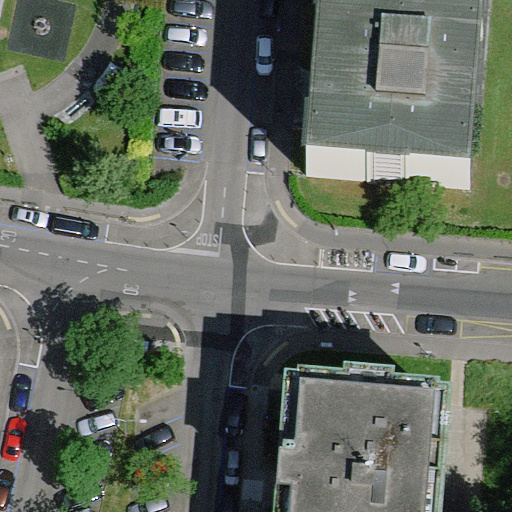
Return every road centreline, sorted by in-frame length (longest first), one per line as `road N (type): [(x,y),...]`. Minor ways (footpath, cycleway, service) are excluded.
road 1 (residential): [(511,307),(217,285)]
road 2 (residential): [(242,0),(217,285)]
road 3 (residential): [(28,511),(75,268)]
road 4 (residential): [(217,285),(201,511)]
road 5 (residential): [(217,285),(75,268)]
